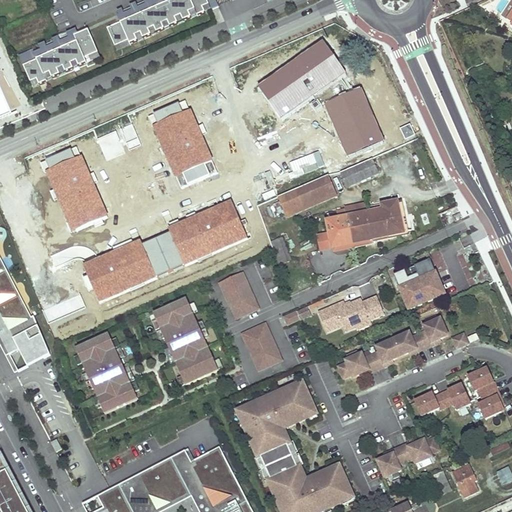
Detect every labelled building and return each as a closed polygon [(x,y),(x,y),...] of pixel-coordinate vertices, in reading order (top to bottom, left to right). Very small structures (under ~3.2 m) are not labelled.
[(173,0),(162,5),(159,0),(158,0),(145,6),(148,11),(135,17),(132,11),(118,17),(121,23),(107,29),(115,46),(195,11),(198,16),(205,13),(203,8),(209,5),(211,11),(219,7),(216,2),(209,5),(207,0),(173,0)] [(148,11),(145,6),(158,0),(159,0),(162,5),(173,0),(149,0),(117,14),(118,17),(132,11),(135,17),(148,11)] [(117,51),(198,16),(195,11),(115,46),(117,51)] [(88,27),(30,52),(31,55),(89,30),(88,27)] [(30,52),(20,56),(32,83),(37,81),(38,85),(46,82),(43,77),(50,74),(52,79),(59,76),(56,71),(63,69),(65,73),(72,71),(70,66),(76,63),(78,68),(87,64),(85,59),(99,53),(89,30),(31,55),(30,52)] [(259,88),(282,121),(347,75),(324,42),(259,88)] [(99,53),(85,59),(87,64),(101,58),(99,53)] [(482,67),(475,71),(478,78),(485,74),(482,67)] [(364,90),(326,105),(348,159),(385,144),(364,90)] [(0,118),(10,114),(0,92),(0,118)] [(155,126),(182,190),(219,174),(191,110),(184,113),(180,104),(155,115),(159,125),(155,126)] [(506,125),(500,127),(503,134),(510,131),(508,124),(506,125)] [(45,173),(71,234),(109,218),(83,156),(77,159),(73,151),(47,163),(50,171),(45,173)] [(347,170),(341,172),(347,187),(379,174),(373,159),(347,170)] [(319,182),(316,183),(322,197),(324,201),(337,196),(329,177),(319,182)] [(316,183),(279,198),(286,213),(322,197),(316,183)] [(83,265),(100,305),(250,241),(233,201),(83,265)] [(397,202),(393,203),(399,234),(404,233),(397,202)] [(369,213),(327,221),(330,233),(318,236),(320,251),(333,248),(374,239),(399,234),(393,203),(368,208),(369,213)] [(283,237),(280,239),(288,262),(291,261),(283,237)] [(280,239),(271,242),(274,249),(280,265),(288,262),(280,239)] [(374,239),(333,248),(334,252),(375,243),(374,239)] [(411,284),(436,273),(430,260),(394,276),(408,307),(416,303),(418,307),(437,298),(436,294),(444,291),(438,278),(413,290),(411,284)] [(27,363),(49,351),(35,317),(29,320),(0,264),(0,332),(11,354),(9,355),(18,373),(29,367),(27,363)] [(244,273),(219,284),(225,297),(226,296),(249,286),(244,273)] [(413,290),(438,278),(436,273),(411,284),(413,290)] [(249,286),(226,296),(236,319),(259,309),(249,286)] [(345,302),(320,313),(328,332),(343,326),(346,332),(357,327),(356,323),(369,317),(371,320),(385,313),(377,296),(363,303),(362,299),(350,304),(351,306),(347,308),(347,306),(345,302)] [(187,299),(154,314),(157,321),(161,329),(161,331),(165,339),(170,349),(176,363),(177,365),(183,378),(186,385),(186,386),(219,371),(219,370),(216,363),(205,339),(198,324),(194,314),(190,306),(187,299)] [(305,309),(285,318),(288,326),(312,316),(308,307),(305,309)] [(369,317),(356,323),(357,327),(358,329),(372,323),(371,320),(369,317)] [(362,354),(345,362),(347,364),(338,368),(344,380),(352,377),(353,379),(361,375),(369,372),(370,374),(386,368),(384,365),(393,361),(409,354),(417,351),(418,353),(433,347),(432,344),(440,340),(448,337),(441,320),(424,327),(427,332),(411,339),(409,334),(376,348),(379,353),(365,360),(362,354)] [(198,324),(205,339),(210,338),(203,322),(198,324)] [(267,325),(242,335),(246,342),(247,342),(269,332),(270,332),(267,325)] [(0,338),(9,355),(11,354),(0,332),(0,338)] [(269,332),(247,342),(260,371),(282,361),(269,332)] [(109,334),(76,349),(79,356),(83,364),(87,374),(94,389),(99,400),(102,408),(105,414),(138,399),(135,393),(132,385),(131,383),(125,369),(120,359),(117,351),(116,349),(112,341),(109,334)] [(468,345),(464,335),(452,340),(457,350),(468,345)] [(478,340),(476,335),(468,339),(470,343),(478,340)] [(171,365),(176,363),(170,349),(165,351),(171,365)] [(51,356),(49,351),(27,363),(29,367),(51,356)] [(129,367),(125,369),(131,383),(135,380),(129,367)] [(486,420),(504,412),(492,385),(494,384),(488,370),(469,378),(475,393),(479,391),(485,404),(479,406),(486,420)] [(89,391),(94,389),(87,374),(83,376),(89,391)] [(304,382),(291,388),(292,390),(304,385),(311,400),(312,399),(304,382)] [(246,423),(242,425),(258,459),(261,458),(270,480),(267,481),(281,511),(321,511),(327,509),(328,511),(343,504),(342,502),(353,497),(346,481),(348,481),(341,465),(340,466),(330,470),(312,478),(314,482),(308,485),(306,481),(300,466),(297,468),(292,457),(288,446),(291,444),(284,430),(282,426),(288,423),(290,428),(307,420),(318,415),(319,415),(312,399),(311,400),(304,385),(292,390),(291,388),(276,394),(277,396),(267,400),(266,399),(251,405),(252,408),(241,413),(246,423)] [(471,405),(462,386),(435,398),(433,395),(416,403),(422,417),(440,409),(441,411),(454,404),(457,411),(471,405)] [(242,425),(246,423),(241,413),(252,408),(251,405),(237,412),(242,425)] [(472,413),(462,416),(467,437),(477,435),(472,413)] [(385,458),(377,462),(384,479),(388,478),(399,473),(401,472),(399,467),(413,460),(416,466),(419,464),(430,459),(432,458),(431,456),(440,452),(434,440),(426,444),(425,441),(417,445),(409,448),(407,445),(392,452),(393,455),(385,458)] [(57,441),(52,443),(57,453),(62,450),(57,441)] [(508,442),(491,450),(494,456),(511,448),(508,442)] [(293,443),(291,444),(288,446),(297,468),(300,466),(303,465),(293,443)] [(111,489),(83,503),(88,511),(253,511),(221,449),(195,461),(188,448),(111,489)] [(33,511),(5,458),(2,451),(0,452),(0,511),(33,511)] [(255,460),(265,482),(267,481),(270,480),(261,458),(258,459),(255,460)] [(471,465),(453,473),(465,498),(479,491),(475,482),(478,481),(471,465)] [(511,481),(511,475),(508,467),(498,472),(505,485),(511,481)] [(451,489),(444,474),(435,478),(442,493),(451,489)] [(348,481),(346,481),(353,497),(342,502),(343,504),(356,498),(348,481)] [(396,509),(397,511),(434,511),(436,509),(433,502),(427,500),(421,503),(422,504),(410,509),(408,503),(396,509)]
